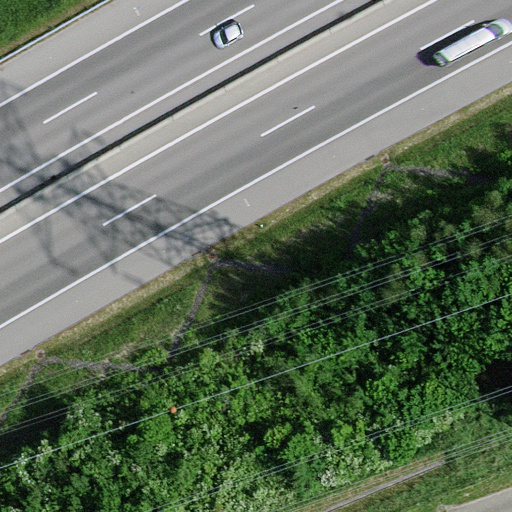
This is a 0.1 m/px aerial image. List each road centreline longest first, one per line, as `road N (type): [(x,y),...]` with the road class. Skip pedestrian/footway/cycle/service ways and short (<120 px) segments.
road 1 (motorway): [(0,284),(511,1)]
road 2 (motorway): [(262,0),(0,147)]
